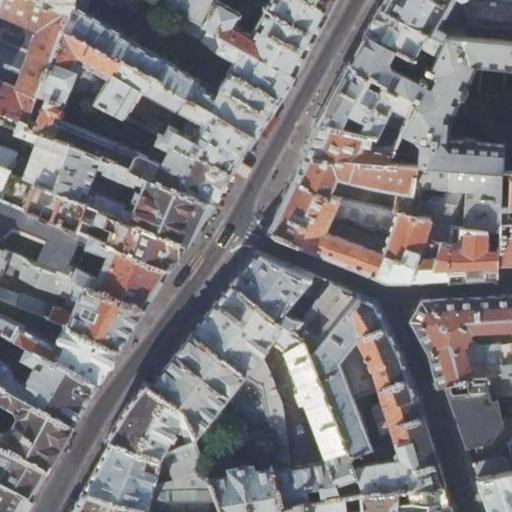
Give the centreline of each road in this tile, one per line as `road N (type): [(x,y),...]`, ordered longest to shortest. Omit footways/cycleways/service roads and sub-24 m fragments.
road 1 (residential): [(46,511),(116,388),(234,225)]
road 2 (residential): [(234,225),(358,0)]
road 3 (residential): [(467,511),(415,353),(381,288)]
road 4 (residential): [(381,288),(234,225)]
road 5 (residential): [(511,282),(381,288)]
